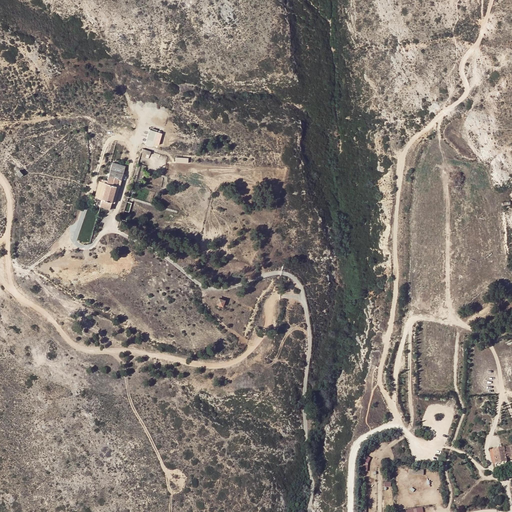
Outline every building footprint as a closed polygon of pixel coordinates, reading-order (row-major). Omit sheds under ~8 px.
[(150,129),(145,144),(154,146),(158,131),(150,129)] [(108,174),(105,173),(99,193),(104,195),(103,198),(112,202),(124,160),(113,156),(108,174)] [(143,163),(138,162),(134,172),(140,174),(143,163)] [(223,307),(226,299),(219,297),(217,305),(223,307)] [(511,439),(493,444),(496,460),(507,458),(506,453),(511,451),(511,439)]
